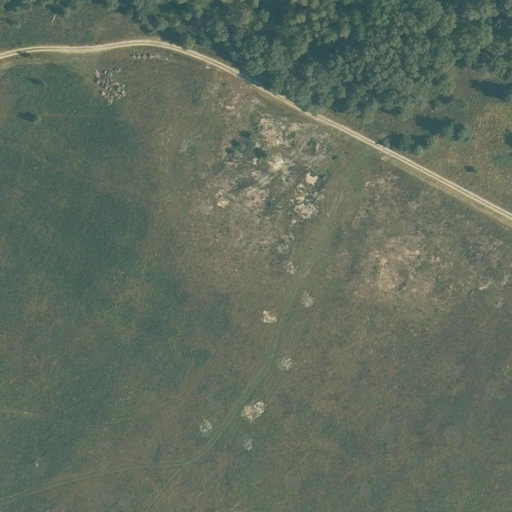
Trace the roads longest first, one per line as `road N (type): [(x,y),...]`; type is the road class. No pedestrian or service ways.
road 1 (unknown): [(511,242),(338,144),(168,75),(0,82)]
road 2 (track): [(511,215),(258,82)]
road 3 (track): [(0,56),(142,42),(258,82)]
